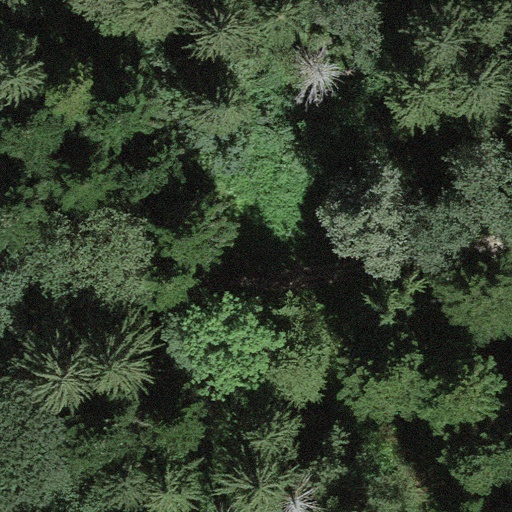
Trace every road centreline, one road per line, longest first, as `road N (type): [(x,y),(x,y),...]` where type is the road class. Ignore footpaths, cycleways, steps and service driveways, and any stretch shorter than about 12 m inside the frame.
road 1 (track): [(74,0),(431,511)]
road 2 (track): [(0,332),(511,235)]
